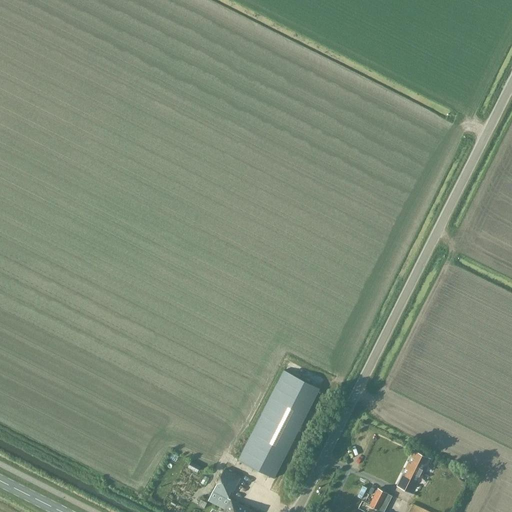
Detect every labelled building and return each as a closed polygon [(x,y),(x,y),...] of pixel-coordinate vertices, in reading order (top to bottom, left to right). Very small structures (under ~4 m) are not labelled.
[(284,370),(238,460),(275,479),(320,388),(284,370)] [(429,458),(414,450),(410,457),(414,459),(412,464),(408,462),(405,469),(408,471),(406,476),(402,474),(399,481),(414,488),(429,458)] [(191,461),(188,467),(198,472),(201,466),(191,461)] [(224,468),(208,501),(225,510),(223,511),(254,511),(228,499),(228,498),(232,491),(233,492),(240,478),(224,469),(224,468)] [(209,478),(204,476),(200,483),(206,486),(209,478)] [(383,511),(384,511),(393,496),(377,488),(369,505),(383,511)] [(200,499),(197,505),(204,509),(207,503),(200,499)]
